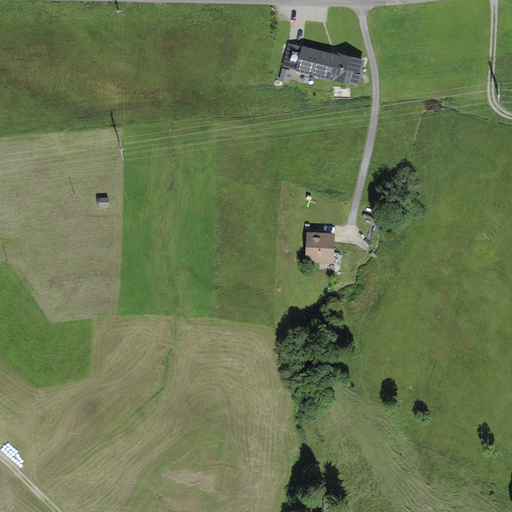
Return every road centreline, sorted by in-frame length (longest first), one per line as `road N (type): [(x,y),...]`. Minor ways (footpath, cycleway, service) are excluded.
road 1 (unclassified): [(417,0),(233,0)]
road 2 (track): [(494,0),(491,97),(511,117)]
